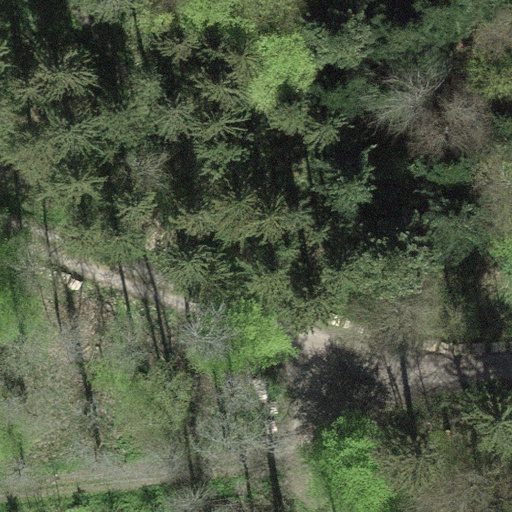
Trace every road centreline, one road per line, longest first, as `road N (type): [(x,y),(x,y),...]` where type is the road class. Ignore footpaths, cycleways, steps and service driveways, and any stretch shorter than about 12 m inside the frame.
road 1 (track): [(328,356),(0,228)]
road 2 (track): [(304,432),(210,468),(0,492)]
road 3 (track): [(511,363),(348,359)]
